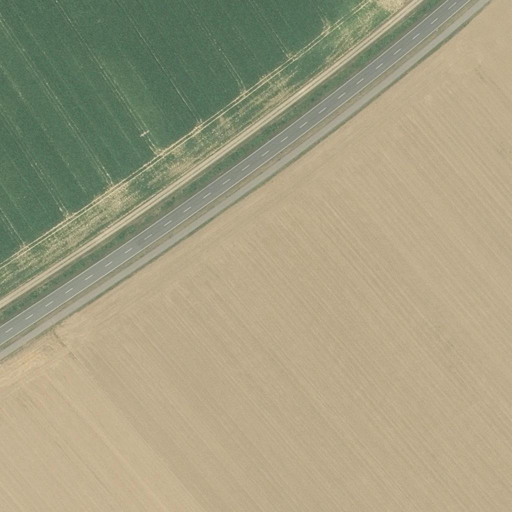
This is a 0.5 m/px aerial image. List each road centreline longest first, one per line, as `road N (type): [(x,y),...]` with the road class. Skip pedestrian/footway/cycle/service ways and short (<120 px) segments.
road 1 (track): [(0,357),(181,236),(486,0)]
road 2 (secondary): [(0,338),(339,99),(459,0)]
road 3 (track): [(0,308),(228,149),(420,0)]
